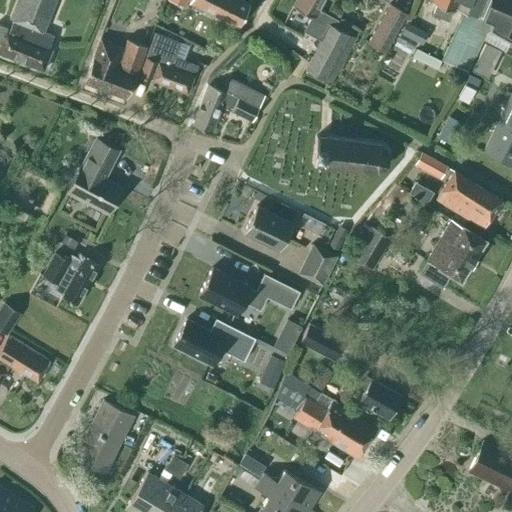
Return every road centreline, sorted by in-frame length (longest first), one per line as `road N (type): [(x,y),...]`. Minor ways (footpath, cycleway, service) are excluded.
road 1 (residential): [(30,467),(117,301),(187,140)]
road 2 (residential): [(359,511),(489,343),(511,293)]
